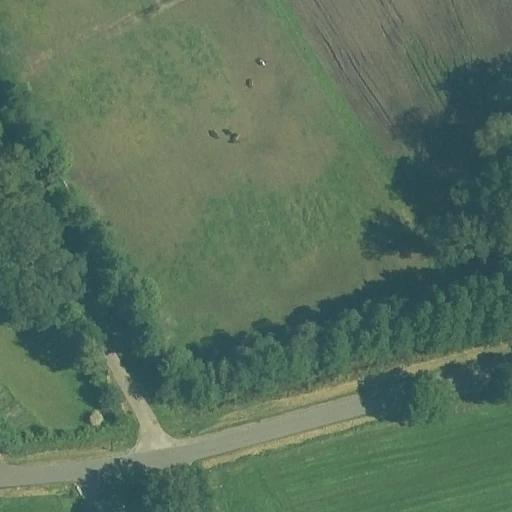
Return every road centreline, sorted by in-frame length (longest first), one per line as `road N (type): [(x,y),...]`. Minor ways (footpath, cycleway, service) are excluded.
road 1 (residential): [(167,461),(511,370)]
road 2 (residential): [(0,172),(167,461)]
road 3 (residential): [(0,478),(167,461)]
